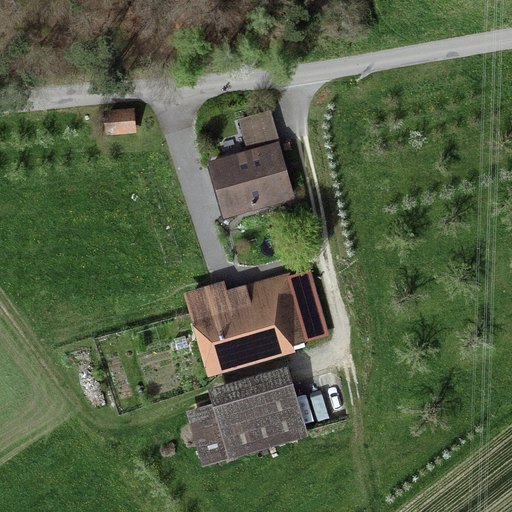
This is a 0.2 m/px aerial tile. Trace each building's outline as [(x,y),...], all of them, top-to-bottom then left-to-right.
[(137,133),(135,108),(106,110),(107,135),(137,133)] [(268,113),(243,117),(249,146),(273,142),(268,113)] [(278,146),(217,165),(232,213),(293,195),(278,146)] [(191,293),(211,360),(303,336),(286,276),(243,287),(249,308),(232,313),(222,283),(191,293)] [(209,467),(321,440),(304,370),(216,391),(192,396),(193,401),(209,467)]
